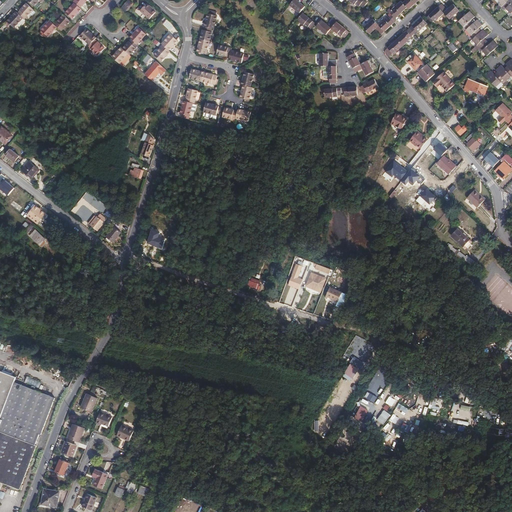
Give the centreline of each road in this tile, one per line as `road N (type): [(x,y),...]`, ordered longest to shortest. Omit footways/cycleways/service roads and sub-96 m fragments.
road 1 (residential): [(24,511),(58,417),(106,331),(124,260)]
road 2 (track): [(128,255),(359,330)]
road 3 (residential): [(124,260),(184,56)]
road 4 (residential): [(498,201),(374,50)]
road 5 (residential): [(124,260),(0,165)]
road 6 (track): [(361,330),(418,354),(511,366)]
